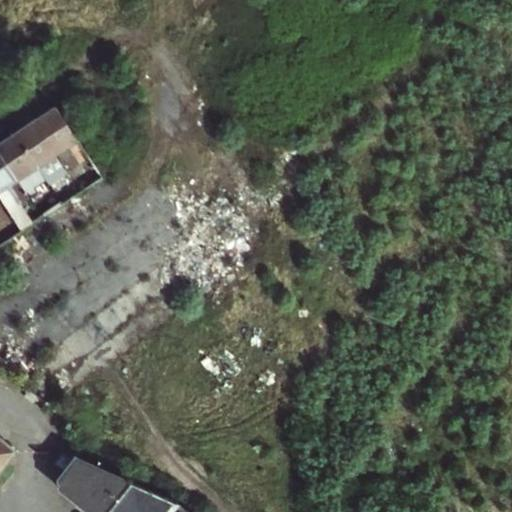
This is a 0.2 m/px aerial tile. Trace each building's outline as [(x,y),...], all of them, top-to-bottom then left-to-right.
[(57,107),(38,120),(72,172),(74,176),(83,189),(103,176),(57,107)] [(72,172),(38,120),(18,133),(39,167),(62,202),(83,189),(74,176),(64,182),(62,178),(72,172)] [(18,133),(0,144),(0,150),(31,198),(42,191),(30,172),(39,167),(18,133)] [(31,198),(0,150),(0,193),(18,221),(22,228),(33,221),(22,204),(31,198)] [(0,243),(22,228),(18,221),(0,232),(0,243)] [(0,476),(19,453),(0,436),(0,476)] [(190,511),(180,503),(67,454),(59,464),(69,471),(61,480),(62,484),(65,486),(62,490),(88,511),(190,511)]
